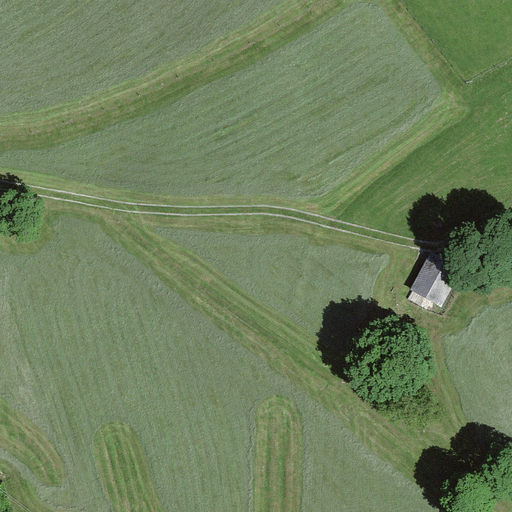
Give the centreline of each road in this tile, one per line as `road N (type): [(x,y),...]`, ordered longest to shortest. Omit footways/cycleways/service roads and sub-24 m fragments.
road 1 (track): [(118,209),(505,511)]
road 2 (track): [(427,239),(272,210),(118,209),(0,184)]
